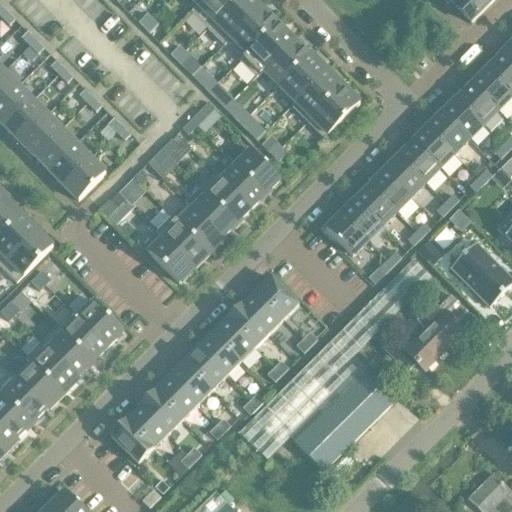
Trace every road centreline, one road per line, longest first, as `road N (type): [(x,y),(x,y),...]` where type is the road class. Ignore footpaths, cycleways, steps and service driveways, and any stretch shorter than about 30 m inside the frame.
road 1 (residential): [(176,336),(409,104)]
road 2 (residential): [(0,511),(176,336)]
road 3 (residential): [(352,511),(511,351)]
road 4 (residential): [(73,231),(176,336)]
road 5 (residential): [(409,104),(305,0)]
road 6 (residential): [(511,2),(409,104)]
